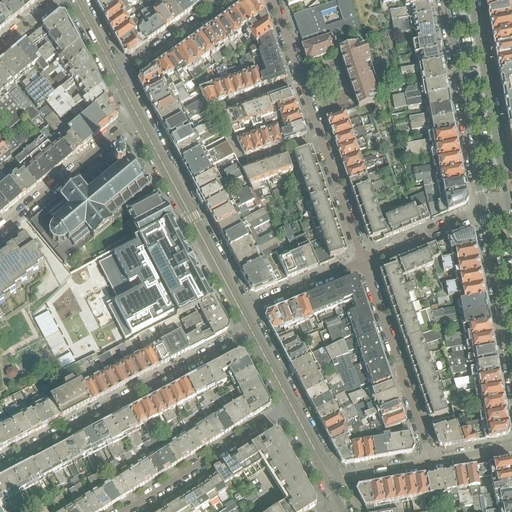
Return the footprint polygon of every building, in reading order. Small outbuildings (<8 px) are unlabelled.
[(24,11),(37,0),(17,0),(16,1),(24,11)] [(102,15),(123,0),(102,0),(96,4),(102,15)] [(107,25),(140,0),(123,0),(102,15),(107,25)] [(112,34),(142,13),(145,11),(145,12),(149,9),(150,8),(144,0),(140,0),(107,25),(112,34)] [(175,23),(161,4),(157,0),(144,0),(150,8),(149,9),(154,16),(156,15),(166,29),(175,23)] [(163,0),(164,1),(161,4),(175,23),(184,17),(172,0),(163,0)] [(193,10),(185,0),(172,0),(184,17),(193,10)] [(202,4),(199,0),(185,0),(193,10),(202,4)] [(267,20),(261,2),(260,0),(249,0),(246,2),(257,19),(258,18),(262,24),(267,20)] [(302,40),(304,39),(306,44),(339,32),(341,35),(357,30),(358,34),(357,34),(359,43),(363,42),(359,29),(349,0),(340,0),(293,16),(302,40)] [(431,3),(430,0),(379,0),(380,6),(402,2),(404,2),(405,8),(408,8),(431,3)] [(511,0),(485,0),(487,9),(511,4),(511,0)] [(24,11),(16,1),(8,8),(5,3),(1,6),(13,21),(24,11)] [(257,19),(246,2),(237,9),(253,30),(256,27),(252,22),(257,19)] [(433,15),(431,3),(408,8),(408,10),(390,13),(392,23),(433,15)] [(511,16),(511,4),(487,9),(489,21),(511,16)] [(13,21),(1,6),(0,7),(0,21),(5,27),(13,21)] [(253,30),(237,9),(228,15),(239,31),(244,28),(248,33),(253,30)] [(156,15),(154,16),(150,19),(145,12),(145,11),(142,13),(157,36),(166,29),(156,15)] [(157,36),(142,13),(112,34),(123,55),(129,57),(129,56),(157,36)] [(45,40),(68,22),(64,15),(59,14),(42,28),(43,30),(41,32),(43,34),(43,36),(42,36),(45,40)] [(241,33),(239,31),(228,15),(219,22),(238,48),(242,45),(236,36),(241,33)] [(435,27),(433,15),(392,23),(394,35),(415,31),(435,27)] [(511,16),(489,21),(492,34),(511,30),(511,16)] [(254,43),(271,30),(267,20),(262,24),(256,27),(253,30),(248,33),(243,37),(246,41),(251,38),(254,43)] [(40,59),(74,32),(68,22),(45,40),(44,41),(48,46),(36,55),(40,59)] [(238,48),(219,22),(210,28),(223,45),(227,42),(234,52),(238,48)] [(437,38),(435,27),(415,31),(415,35),(413,35),(414,42),(437,38)] [(30,47),(42,36),(43,36),(43,34),(41,32),(43,30),(42,28),(25,42),(30,47)] [(223,45),(210,28),(201,34),(220,61),(224,58),(217,49),(223,45)] [(276,46),(272,33),(271,30),(254,43),(256,45),(256,44),(257,48),(250,51),(251,55),(276,46)] [(511,30),(492,34),(494,46),(511,42),(511,30)] [(61,58),(79,43),(74,32),(40,59),(48,69),(52,65),(54,64),(51,60),(58,54),(61,58)] [(345,48),(341,35),(339,32),(306,44),(301,45),(307,62),(338,51),(345,48)] [(220,61),(201,34),(192,41),(205,58),(209,55),(216,65),(220,61)] [(440,51),(437,38),(414,42),(414,43),(412,43),(414,56),(419,55),(440,51)] [(205,58),(192,41),(185,46),(204,73),(206,71),(209,69),(210,68),(208,66),(204,68),(200,62),(205,58)] [(36,55),(30,47),(25,42),(15,50),(31,68),(32,67),(35,64),(43,73),(48,69),(40,59),(36,55)] [(369,76),(364,63),(370,61),(363,42),(359,43),(345,48),(338,51),(340,56),(358,108),(367,105),(373,103),(370,96),(377,93),(370,76),(369,76)] [(511,42),(494,46),(496,58),(511,55),(511,42)] [(65,69),(85,53),(79,43),(61,58),(58,61),(60,64),(55,69),(52,65),(48,69),(43,73),(39,76),(46,85),(51,81),(48,77),(62,66),(65,69)] [(204,73),(185,46),(183,47),(175,53),(186,71),(192,78),(193,80),(204,73)] [(282,64),(276,46),(251,55),(252,58),(260,56),(264,67),(257,69),(259,73),(265,71),(282,64)] [(54,95),(46,85),(39,76),(32,67),(31,68),(15,50),(7,57),(32,88),(28,92),(27,91),(24,94),(38,109),(45,104),(54,95)] [(442,63),(440,51),(419,55),(421,66),(400,70),(400,71),(442,63)] [(70,81),(90,64),(85,53),(65,69),(65,70),(64,71),(67,75),(55,86),(51,81),(46,85),(54,95),(60,90),(67,83),(65,80),(68,78),(70,81)] [(186,71),(175,53),(166,59),(175,73),(182,83),(184,87),(193,80),(192,78),(187,82),(182,74),(186,71)] [(511,55),(496,58),(499,71),(511,68),(511,55)] [(32,88),(7,57),(0,62),(0,68),(13,83),(17,79),(27,91),(28,92),(32,88)] [(168,77),(175,73),(166,59),(165,60),(140,78),(138,83),(142,90),(168,77)] [(253,90),(244,63),(243,60),(239,62),(243,74),(238,76),(244,93),(253,90)] [(259,77),(258,74),(259,73),(257,69),(251,71),(250,67),(255,66),(253,60),(244,63),(253,90),(263,86),(260,77),(259,77)] [(445,81),(442,63),(400,71),(401,77),(422,73),(424,84),(445,81)] [(86,98),(102,85),(90,64),(70,81),(67,83),(60,90),(67,98),(75,107),(84,100),(80,96),(82,94),(86,98)] [(287,78),(282,64),(265,71),(266,74),(260,77),(263,86),(287,78)] [(236,96),(227,71),(225,67),(224,66),(221,69),(225,80),(221,82),(227,99),(236,96)] [(36,111),(13,83),(0,68),(0,86),(25,117),(38,132),(39,134),(44,130),(45,129),(44,128),(47,125),(44,121),(36,111)] [(511,82),(511,68),(499,71),(501,85),(511,82)] [(244,93),(238,76),(233,77),(231,69),(227,71),(236,96),(244,93)] [(160,93),(172,87),(172,88),(182,83),(175,73),(168,77),(142,90),(143,90),(142,90),(148,101),(151,105),(163,99),(160,93)] [(227,99),(221,82),(215,84),(214,80),(212,75),(209,78),(218,102),(227,99)] [(209,78),(205,80),(207,86),(198,89),(203,99),(207,104),(208,106),(218,102),(209,78)] [(448,94),(445,81),(424,84),(407,88),(404,93),(405,95),(392,97),(393,104),(423,98),(427,98),(448,94)] [(511,82),(501,85),(503,97),(511,95),(511,82)] [(181,105),(178,99),(187,94),(184,87),(182,83),(172,88),(172,87),(160,93),(163,99),(151,105),(151,106),(157,117),(180,105),(181,105)] [(77,121),(108,97),(102,85),(86,98),(86,99),(84,100),(75,107),(67,98),(60,90),(54,95),(45,104),(53,113),(67,129),(67,130),(72,126),(64,117),(70,113),(77,121)] [(18,139),(10,129),(25,117),(0,86),(0,123),(11,138),(19,148),(28,140),(27,138),(26,139),(24,136),(23,137),(22,136),(18,139)] [(295,102),(291,89),(266,98),(271,111),(295,102)] [(450,106),(448,94),(427,98),(427,101),(423,102),(423,98),(393,104),(394,110),(407,107),(407,108),(428,104),(429,109),(450,106)] [(511,95),(503,97),(506,110),(511,108),(511,95)] [(110,125),(116,120),(117,114),(113,108),(114,108),(108,97),(77,121),(77,122),(72,126),(67,130),(82,149),(82,148),(109,126),(110,125)] [(272,115),(271,111),(266,98),(258,101),(264,118),(264,119),(265,124),(274,121),(272,115)] [(185,116),(183,113),(187,111),(189,114),(207,104),(203,99),(183,110),(180,105),(157,117),(161,124),(160,124),(162,128),(185,116)] [(264,118),(258,101),(250,104),(258,127),(261,125),(260,120),(264,119),(264,118)] [(299,112),(295,102),(271,111),(272,115),(279,113),(281,118),(299,112)] [(188,122),(210,110),(208,106),(207,104),(189,114),(191,118),(187,120),(185,116),(162,128),(169,139),(191,128),(188,122)] [(258,127),(250,104),(241,107),(247,125),(249,129),(251,129),(253,128),(255,128),(258,127)] [(452,117),(450,106),(429,109),(430,114),(409,118),(410,125),(452,117)] [(247,125),(241,107),(233,110),(241,132),(244,131),(249,129),(247,125)] [(241,132),(233,110),(224,113),(232,130),(234,129),(236,134),(238,133),(241,132)] [(302,121),(299,112),(281,118),(283,124),(276,126),(278,130),(302,121)] [(82,149),(67,130),(67,129),(53,113),(44,121),(47,125),(55,134),(73,156),(82,149)] [(330,128),(357,120),(356,115),(347,118),(345,113),(327,119),(330,128)] [(454,130),(452,117),(410,125),(411,131),(432,128),(433,134),(454,130)] [(352,132),(363,128),(360,119),(357,120),(330,128),(333,138),(352,132)] [(201,136),(219,127),(215,120),(194,132),(191,128),(169,139),(174,150),(197,138),(201,136)] [(307,135),(302,121),(278,130),(282,143),(307,135)] [(36,132),(27,122),(21,128),(29,138),(36,132)] [(273,147),(267,129),(262,131),(261,126),(262,126),(261,125),(258,127),(255,128),(257,133),(264,150),(273,147)] [(282,143),(278,130),(276,126),(267,129),(273,147),(282,143)] [(200,144),(222,133),(219,127),(201,136),(203,140),(199,142),(197,138),(174,150),(177,154),(181,161),(203,149),(200,144)] [(336,148),(364,139),(367,138),(363,128),(352,132),(333,138),(336,148)] [(264,150),(257,133),(253,135),(251,129),(249,129),(244,131),(255,153),(264,150)] [(73,156),(55,134),(51,138),(44,130),(39,134),(64,163),(73,156)] [(456,143),(454,130),(433,134),(427,135),(428,141),(404,145),(406,152),(428,148),(427,143),(431,143),(432,147),(456,143)] [(244,131),(241,132),(238,133),(241,138),(237,140),(244,157),(255,153),(244,131)] [(64,163),(39,134),(38,132),(28,140),(32,145),(55,171),(64,163)] [(375,135),(367,138),(369,143),(367,148),(372,147),(372,145),(371,141),(378,139),(379,138),(378,134),(375,135)] [(11,138),(2,145),(10,155),(19,148),(11,138)] [(364,139),(336,148),(340,157),(341,160),(359,154),(358,152),(357,147),(369,143),(367,138),(364,139)] [(55,171),(32,145),(28,140),(19,148),(23,152),(45,179),(55,171)] [(10,155),(2,145),(0,142),(0,171),(2,173),(5,170),(2,165),(12,157),(10,155)] [(209,160),(207,156),(210,155),(212,158),(230,148),(227,143),(207,153),(205,154),(203,149),(181,161),(184,168),(186,172),(209,160)] [(456,143),(432,147),(428,148),(406,152),(407,158),(411,157),(411,158),(431,154),(432,160),(459,155),(456,143)] [(23,152),(19,148),(10,155),(12,157),(23,171),(36,186),(45,179),(23,152)] [(213,167),(215,165),(234,155),(230,148),(212,158),(215,162),(211,164),(209,160),(186,172),(192,183),(215,171),(213,167)] [(325,188),(318,168),(314,156),(311,157),(309,149),(298,153),(297,151),(288,154),(291,164),(296,162),(300,174),(296,175),(299,186),(304,184),(307,194),(309,199),(326,194),(324,189),(325,188)] [(292,172),(286,154),(278,157),(284,175),(292,172)] [(375,162),(375,161),(373,157),(362,161),(359,154),(341,160),(345,172),(372,163),(375,162)] [(461,168),(459,155),(432,160),(433,166),(413,170),(414,176),(461,168)] [(44,211),(30,223),(64,264),(112,225),(113,224),(127,212),(132,222),(127,225),(135,241),(173,220),(173,219),(167,209),(167,208),(166,208),(164,205),(159,195),(159,194),(158,194),(155,196),(151,191),(148,187),(149,187),(148,187),(150,185),(151,185),(151,182),(152,181),(151,181),(149,179),(149,178),(148,178),(145,178),(145,177),(144,178),(145,178),(143,179),(143,180),(142,179),(141,177),(143,175),(143,176),(144,175),(143,175),(143,174),(144,169),(144,168),(144,167),(140,163),(140,162),(139,162),(133,162),(133,161),(132,162),(130,164),(128,162),(128,161),(128,160),(127,161),(127,160),(126,161),(126,162),(125,163),(125,160),(122,156),(118,156),(114,159),(114,161),(113,161),(112,160),(104,167),(105,168),(98,174),(97,173),(96,173),(93,176),(89,180),(88,180),(89,181),(87,183),(84,181),(84,180),(84,179),(83,179),(83,180),(80,183),(79,182),(77,183),(78,184),(61,198),(60,198),(59,199),(59,200),(58,201),(55,204),(50,208),(47,210),(45,212),(44,211)] [(284,175),(278,157),(269,161),(277,183),(281,182),(279,177),(284,175)] [(277,183),(269,161),(260,163),(267,181),(271,179),(273,184),(277,183)] [(260,163),(252,166),(261,189),(264,187),(262,183),(267,181),(260,163)] [(366,176),(365,170),(374,167),(372,163),(345,172),(348,182),(366,176)] [(221,182),(219,179),(224,176),(226,179),(242,171),(241,170),(242,170),(239,165),(218,176),(216,173),(217,172),(216,170),(215,171),(192,183),(198,195),(221,182)] [(261,189),(252,166),(242,170),(241,170),(242,171),(245,177),(251,188),(254,191),(254,192),(258,199),(260,202),(264,200),(262,196),(260,189),(261,189)] [(404,212),(389,168),(366,176),(348,182),(366,233),(368,232),(372,242),(374,244),(421,225),(420,222),(430,218),(426,201),(425,194),(424,195),(423,193),(410,199),(414,208),(404,212)] [(463,181),(461,168),(414,176),(415,183),(412,184),(413,190),(423,188),(463,181)] [(36,186),(23,171),(18,176),(16,173),(12,176),(13,178),(8,182),(22,198),(26,194),(36,186)] [(227,193),(237,188),(234,183),(245,177),(242,171),(226,179),(221,182),(198,195),(204,204),(227,192),(227,193)] [(466,194),(463,181),(423,188),(425,194),(426,201),(466,194)] [(22,198),(8,182),(4,185),(3,184),(0,186),(0,198),(9,209),(18,201),(22,198)] [(210,216),(245,197),(254,192),(254,191),(251,188),(247,190),(247,189),(230,199),(227,193),(227,192),(204,204),(210,216)] [(344,244),(333,213),(327,193),(326,194),(309,199),(312,209),(308,211),(318,241),(323,239),(326,248),(311,253),(317,268),(335,260),(334,257),(344,253),(341,245),(344,244)] [(447,214),(465,206),(468,202),(467,202),(466,194),(426,201),(430,218),(431,220),(447,214)] [(249,204),(245,197),(210,216),(216,227),(240,215),(252,209),(261,204),(260,202),(258,199),(254,202),(254,201),(249,204)] [(0,216),(9,209),(0,198),(0,216)] [(222,238),(266,215),(263,209),(242,221),(240,215),(216,227),(216,228),(222,238)] [(251,238),(249,232),(270,221),(266,215),(222,238),(228,250),(251,238)] [(175,224),(174,221),(138,239),(147,256),(156,252),(164,266),(159,269),(167,282),(171,280),(179,294),(170,298),(179,315),(197,306),(214,297),(212,295),(209,297),(197,276),(198,276),(195,271),(192,267),(193,267),(187,256),(184,252),(185,252),(183,247),(182,247),(171,226),(175,224)] [(307,272),(298,248),(291,230),(290,230),(289,226),(284,228),(286,232),(285,233),(289,242),(288,243),(293,255),(289,257),(297,276),(307,272)] [(476,247),(475,240),(474,240),(473,234),(468,231),(468,232),(462,234),(447,240),(435,245),(436,247),(439,254),(451,252),(476,247)] [(261,246),(278,238),(275,232),(254,243),(251,238),(228,250),(232,257),(234,261),(261,246)] [(0,318),(5,316),(0,308),(0,303),(4,301),(3,299),(7,297),(9,295),(15,291),(16,291),(14,289),(18,286),(20,285),(26,280),(27,280),(26,278),(31,275),(38,270),(37,268),(43,264),(38,257),(43,254),(37,244),(32,248),(31,246),(25,236),(24,235),(17,240),(18,242),(12,247),(6,251),(7,253),(0,257),(0,318)] [(240,272),(275,253),(280,251),(277,246),(281,244),(278,238),(261,246),(234,261),(236,265),(237,265),(240,272)] [(317,268),(311,253),(312,252),(311,251),(310,251),(309,249),(310,248),(305,238),(299,240),(301,246),(298,248),(307,272),(317,268)] [(441,259),(438,254),(439,254),(436,247),(427,251),(434,266),(433,266),(436,273),(443,272),(442,266),(441,259)] [(478,260),(477,255),(476,247),(451,252),(452,257),(441,259),(442,266),(478,260)] [(436,327),(426,298),(433,296),(424,270),(433,266),(434,266),(427,251),(426,248),(382,267),(381,269),(384,279),(382,280),(400,334),(403,333),(405,341),(437,330),(438,330),(438,332),(439,331),(439,332),(443,331),(439,326),(436,326),(436,327)] [(297,276),(289,257),(285,258),(282,250),(280,251),(275,253),(287,280),(297,276)] [(287,280),(275,253),(240,272),(250,291),(255,293),(287,280)] [(480,272),(479,264),(478,260),(442,266),(443,272),(443,273),(454,271),(455,277),(480,272)] [(483,285),(482,280),(481,280),(480,272),(455,277),(456,282),(445,284),(440,285),(442,292),(483,285)] [(366,307),(358,286),(356,280),(353,279),(346,282),(353,302),(354,305),(354,306),(356,311),(366,307)] [(353,302),(346,282),(335,286),(343,306),(344,305),(353,302)] [(485,297),(483,290),(483,289),(483,285),(442,292),(436,295),(437,300),(443,299),(459,296),(460,302),(485,297)] [(343,306),(335,286),(325,290),(333,309),(335,314),(337,318),(338,317),(338,318),(341,317),(347,314),(344,305),(343,306)] [(333,309),(325,290),(316,294),(328,322),(333,319),(337,318),(335,314),(332,316),(330,311),(333,309)] [(328,322),(316,294),(305,298),(305,299),(313,317),(318,315),(322,324),(323,323),(328,322)] [(178,329),(219,307),(215,299),(214,297),(197,306),(201,312),(180,323),(177,317),(172,319),(178,329)] [(487,310),(486,306),(486,305),(485,297),(460,302),(456,303),(457,308),(432,313),(434,319),(455,315),(454,311),(459,310),(460,315),(487,310)] [(313,318),(305,299),(299,301),(295,302),(308,334),(313,331),(312,329),(308,320),(313,318)] [(308,334),(295,302),(292,304),(286,307),(293,326),(298,324),(303,336),(308,334)] [(183,339),(224,317),(219,307),(178,329),(183,339)] [(293,326),(286,307),(279,309),(276,310),(276,311),(286,335),(291,333),(289,330),(288,328),(293,326)] [(342,329),(369,316),(366,307),(356,311),(347,315),(348,319),(340,323),(342,329)] [(489,322),(488,315),(487,310),(460,315),(461,319),(456,320),(455,315),(434,319),(436,326),(439,326),(460,322),(461,328),(489,322)] [(286,335),(276,311),(268,314),(267,314),(265,319),(268,324),(272,332),(276,339),(286,335)] [(354,335),(372,326),(369,316),(342,329),(346,339),(354,335)] [(227,331),(229,326),(224,317),(183,339),(189,351),(227,331)] [(346,339),(342,329),(340,323),(338,318),(338,317),(337,318),(333,319),(328,322),(323,323),(332,345),(343,340),(346,339)] [(189,351),(183,339),(178,329),(172,319),(163,324),(166,330),(180,356),(189,351)] [(466,340),(492,335),(489,322),(461,328),(460,328),(461,334),(444,337),(444,336),(441,337),(439,332),(439,331),(438,332),(441,340),(442,344),(445,343),(464,340),(466,340)] [(376,337),(372,326),(354,335),(355,339),(345,344),(346,347),(376,337)] [(180,356),(166,330),(161,333),(164,339),(160,342),(170,361),(180,356)] [(438,373),(431,354),(431,353),(427,354),(425,348),(424,346),(441,340),(438,332),(438,330),(437,330),(405,341),(408,348),(405,349),(416,380),(438,373)] [(170,361),(160,342),(155,344),(152,337),(150,338),(147,332),(143,334),(160,367),(170,361)] [(293,340),(291,333),(286,335),(276,339),(280,347),(293,340)] [(160,367),(143,334),(137,338),(145,350),(140,353),(150,372),(160,367)] [(494,348),(493,339),(492,335),(466,340),(467,344),(464,344),(464,340),(445,343),(446,348),(447,348),(447,350),(451,349),(452,355),(467,352),(494,348)] [(306,346),(313,343),(310,336),(305,338),(305,340),(298,343),(296,339),(293,340),(280,347),(285,356),(306,346)] [(379,347),(376,337),(346,347),(345,344),(343,340),(332,345),(325,348),(322,350),(327,360),(330,364),(332,369),(334,373),(337,377),(337,378),(340,383),(343,388),(344,387),(357,382),(354,372),(353,368),(351,362),(349,358),(353,357),(351,352),(356,350),(358,355),(379,347)] [(150,372),(140,353),(136,355),(132,348),(129,341),(123,344),(140,377),(150,372)] [(140,377),(123,344),(117,347),(125,361),(121,364),(131,382),(140,377)] [(290,366),(310,356),(307,348),(306,346),(285,356),(290,366)] [(354,372),(384,361),(379,347),(358,355),(353,357),(349,358),(351,362),(359,359),(361,365),(353,368),(354,372)] [(496,360),(494,348),(467,352),(452,355),(445,356),(449,368),(496,360)] [(295,376),(327,360),(322,350),(313,355),(310,356),(290,366),(295,376)] [(231,369),(247,360),(244,354),(238,352),(221,362),(225,368),(229,366),(231,369)] [(131,382),(121,364),(116,366),(109,353),(104,356),(121,387),(131,382)] [(121,387),(104,356),(98,359),(99,360),(105,372),(101,374),(111,393),(121,387)] [(97,376),(90,363),(94,360),(92,357),(81,362),(83,366),(84,365),(101,398),(111,393),(101,374),(97,376)] [(233,380),(252,370),(247,360),(231,369),(228,370),(233,380)] [(324,372),(322,368),(330,364),(327,360),(295,376),(300,385),(300,384),(324,372)] [(499,373),(496,360),(449,368),(451,376),(471,372),(472,378),(499,373)] [(357,382),(388,371),(384,361),(354,372),(357,382)] [(101,398),(84,365),(83,366),(81,362),(78,364),(72,366),(74,371),(78,369),(85,383),(82,384),(91,403),(101,398)] [(226,382),(222,374),(227,372),(225,368),(221,362),(206,370),(214,385),(216,388),(226,382)] [(67,386),(67,392),(52,400),(53,400),(52,401),(61,419),(76,411),(91,403),(82,384),(79,379),(73,382),(67,370),(62,372),(65,377),(61,381),(67,386)] [(209,388),(214,385),(206,370),(196,375),(212,405),(220,399),(221,398),(219,394),(214,397),(209,388)] [(239,390),(257,380),(252,370),(233,380),(239,390)] [(371,388),(391,381),(388,371),(357,382),(344,387),(343,388),(347,396),(348,397),(361,392),(360,387),(369,384),(371,388)] [(305,394),(337,378),(337,377),(334,373),(323,379),(321,374),(324,372),(300,384),(305,394)] [(445,393),(441,382),(438,373),(416,380),(427,412),(430,411),(433,422),(448,416),(440,394),(445,393)] [(501,386),(499,373),(472,378),(453,381),(457,394),(465,392),(464,388),(473,386),(474,390),(501,386)] [(212,405),(196,375),(187,380),(196,397),(200,395),(205,402),(200,405),(202,410),(206,408),(212,405)] [(347,396),(343,388),(340,383),(337,378),(305,394),(311,404),(310,405),(315,412),(347,396)] [(192,399),(196,397),(187,380),(176,385),(193,416),(193,415),(191,411),(196,409),(192,401),(192,399)] [(233,407),(243,401),(263,390),(257,380),(239,390),(243,399),(239,401),(237,397),(239,396),(236,391),(229,395),(229,394),(226,396),(233,407)] [(364,402),(394,391),(391,381),(371,388),(365,391),(361,392),(348,397),(353,406),(356,404),(356,402),(363,399),(364,402)] [(193,416),(176,385),(167,390),(176,407),(180,405),(182,406),(188,418),(193,416)] [(237,391),(235,385),(226,389),(229,394),(229,395),(236,391),(237,391)] [(503,398),(501,386),(474,390),(468,392),(469,397),(458,399),(460,405),(503,398)] [(173,409),(176,407),(167,390),(158,395),(172,421),(175,426),(179,424),(176,419),(177,419),(173,412),(173,409)] [(268,408),(269,403),(263,390),(243,401),(252,418),(268,408)] [(363,414),(398,402),(394,391),(364,402),(364,403),(357,406),(363,414)] [(61,419),(52,401),(48,403),(43,394),(37,397),(51,424),(61,419)] [(172,421),(158,395),(148,400),(158,417),(161,415),(163,416),(167,424),(172,421)] [(243,423),(233,407),(226,396),(221,398),(220,399),(225,406),(221,409),(233,429),(243,423)] [(341,413),(338,408),(347,403),(350,408),(353,406),(348,397),(347,396),(315,412),(320,423),(341,413)] [(51,424),(37,397),(31,400),(35,409),(32,411),(42,429),(51,424)] [(506,411),(503,398),(460,405),(450,407),(455,419),(458,418),(456,413),(478,409),(479,416),(505,411),(506,411)] [(154,419),(158,417),(148,400),(139,405),(153,431),(158,428),(154,421),(154,419)] [(42,429),(32,411),(28,413),(21,401),(16,404),(18,407),(32,435),(42,429)] [(252,418),(243,401),(233,407),(243,423),(252,418)] [(369,423),(401,412),(398,402),(363,414),(366,420),(368,419),(369,423)] [(326,433),(363,414),(357,406),(357,405),(356,404),(353,406),(350,408),(341,413),(320,423),(326,433)] [(32,435),(18,407),(17,408),(16,405),(10,408),(12,411),(11,411),(16,419),(12,422),(21,440),(32,435)] [(153,431),(139,405),(129,410),(139,427),(142,425),(144,426),(148,434),(153,431)] [(233,429),(221,409),(217,412),(212,405),(206,408),(224,435),(233,429)] [(224,435),(206,408),(202,410),(201,410),(206,419),(202,421),(214,441),(221,437),(224,435)] [(135,431),(139,428),(139,427),(129,410),(120,415),(138,448),(139,447),(141,446),(147,442),(145,440),(141,442),(135,431)] [(21,440),(12,422),(8,424),(1,411),(0,411),(0,422),(12,445),(21,440)] [(508,423),(505,411),(479,416),(480,421),(457,425),(459,432),(508,423)] [(405,423),(401,412),(369,423),(370,424),(369,425),(370,431),(380,427),(382,432),(398,426),(405,423)] [(355,429),(358,428),(362,427),(361,426),(362,426),(361,423),(365,420),(366,420),(363,414),(326,433),(325,433),(331,443),(349,434),(347,433),(351,431),(355,429)] [(138,448),(120,415),(111,420),(121,438),(125,436),(131,447),(127,450),(129,453),(130,453),(138,448)] [(214,441),(202,421),(199,424),(193,415),(193,416),(188,418),(206,447),(209,445),(214,441)] [(206,447),(188,418),(182,422),(187,430),(183,433),(196,453),(202,449),(206,447)] [(463,445),(459,432),(457,425),(456,423),(450,425),(448,419),(442,421),(445,427),(452,447),(463,445)] [(117,440),(121,438),(111,420),(102,425),(120,458),(124,456),(129,453),(127,450),(123,452),(117,440)] [(452,447),(445,427),(442,421),(431,424),(433,429),(433,430),(438,445),(438,446),(443,448),(452,447)] [(12,445),(0,422),(0,446),(2,450),(12,445)] [(414,448),(405,423),(398,426),(400,433),(401,436),(404,455),(411,454),(414,448)] [(507,437),(510,432),(508,423),(459,432),(463,445),(507,437)] [(120,458),(102,425),(92,430),(102,448),(106,445),(113,459),(109,461),(110,464),(116,461),(120,458)] [(375,460),(371,438),(371,437),(367,438),(366,435),(371,434),(370,431),(369,425),(363,427),(362,426),(361,426),(362,427),(358,428),(359,430),(364,462),(375,460)] [(196,453),(183,433),(179,436),(174,427),(170,429),(169,430),(187,459),(196,453)] [(98,450),(102,448),(92,430),(82,435),(100,469),(106,466),(109,464),(110,464),(109,461),(105,464),(98,450)] [(187,459),(169,430),(162,434),(168,442),(164,445),(177,465),(183,461),(187,459)] [(364,462),(359,430),(353,431),(355,441),(351,442),(352,443),(355,464),(364,462)] [(316,502),(279,432),(275,431),(250,447),(265,471),(266,470),(286,502),(285,502),(285,503),(269,511),(306,511),(315,507),(316,502)] [(385,447),(390,446),(388,433),(378,435),(378,437),(371,438),(375,460),(387,458),(385,447)] [(404,455),(401,436),(394,437),(393,433),(388,433),(390,446),(385,447),(387,458),(392,457),(404,455)] [(347,448),(346,440),(347,440),(351,438),(349,434),(331,443),(336,453),(347,448)] [(100,469),(82,435),(72,440),(82,458),(86,456),(93,470),(89,472),(90,474),(90,475),(91,474),(97,471),(100,469)] [(177,465),(164,445),(160,447),(154,438),(148,441),(167,471),(171,469),(177,465)] [(86,477),(77,460),(82,458),(72,440),(62,446),(80,480),(82,480),(90,475),(90,474),(86,477)] [(355,464),(352,443),(348,444),(347,440),(346,440),(347,448),(336,453),(341,464),(345,465),(355,464)] [(167,471),(148,441),(147,442),(141,446),(142,448),(144,447),(149,454),(145,457),(158,477),(164,473),(167,471)] [(80,480),(62,446),(53,451),(62,468),(66,466),(73,479),(69,482),(71,485),(72,485),(76,482),(78,482),(80,480)] [(158,477),(145,457),(141,459),(136,451),(140,449),(139,447),(138,448),(130,453),(149,483),(158,477)] [(265,471),(250,447),(241,453),(256,477),(265,471)] [(65,484),(58,471),(62,468),(53,451),(43,456),(59,487),(65,484)] [(149,483),(130,453),(129,453),(124,456),(130,466),(126,469),(139,489),(145,485),(149,483)] [(256,477),(241,453),(232,459),(242,475),(247,482),(256,477)] [(59,487),(43,456),(33,461),(42,479),(47,476),(50,482),(54,489),(57,495),(62,491),(59,487)] [(242,475),(232,459),(231,459),(228,461),(223,464),(233,481),(242,475)] [(511,460),(475,467),(478,479),(490,477),(511,472),(511,460)] [(37,482),(42,479),(33,461),(23,466),(40,499),(45,496),(37,482)] [(139,489),(126,469),(124,465),(120,467),(116,461),(110,464),(109,464),(110,465),(129,495),(133,493),(139,489)] [(233,481),(223,464),(222,465),(219,467),(213,471),(215,474),(224,486),(233,481)] [(129,495),(110,465),(105,468),(111,478),(108,481),(120,501),(129,495)] [(40,499),(23,466),(14,471),(23,489),(27,487),(34,501),(30,503),(32,508),(35,506),(42,503),(40,499)] [(479,488),(478,479),(475,467),(464,469),(470,499),(481,497),(481,496),(479,488)] [(471,507),(470,499),(464,469),(453,471),(457,494),(460,509),(462,508),(465,508),(471,507)] [(18,492),(22,489),(23,489),(14,471),(4,477),(20,509),(26,506),(18,492)] [(120,501),(108,481),(104,483),(97,471),(91,474),(111,506),(120,501)] [(457,494),(453,471),(442,473),(436,474),(438,485),(444,484),(445,492),(450,492),(451,496),(457,494)] [(511,484),(511,472),(490,477),(493,494),(506,491),(505,486),(511,484)] [(102,511),(111,506),(91,474),(90,475),(82,480),(84,483),(88,481),(93,490),(90,492),(102,511)] [(224,486),(215,474),(211,477),(211,479),(208,481),(218,496),(227,491),(224,486)] [(446,495),(445,492),(444,484),(438,485),(436,474),(424,476),(428,496),(428,500),(435,499),(434,494),(439,493),(440,496),(446,495)] [(428,496),(424,476),(414,478),(419,511),(431,511),(431,510),(425,510),(423,497),(428,496)] [(21,511),(20,509),(4,477),(0,478),(0,494),(3,501),(5,504),(9,502),(14,511),(11,511),(21,511)] [(419,511),(414,478),(402,480),(406,503),(411,502),(413,511),(419,511)] [(406,503),(402,480),(391,482),(397,511),(396,511),(402,511),(401,504),(406,503)] [(218,496),(208,481),(203,484),(203,486),(200,488),(209,504),(218,498),(218,496)] [(102,511),(90,492),(86,495),(78,482),(76,482),(72,485),(89,511),(102,511)] [(394,511),(397,511),(391,482),(380,484),(384,507),(389,506),(391,511),(389,511),(394,511)] [(384,507),(380,484),(370,486),(374,511),(380,511),(379,508),(384,507)] [(511,503),(511,484),(505,486),(506,491),(493,494),(495,507),(511,503)] [(89,511),(72,485),(71,485),(63,490),(65,493),(69,491),(75,501),(72,504),(76,511),(89,511)] [(374,511),(370,486),(359,488),(358,488),(356,492),(357,492),(358,495),(366,511),(374,511)] [(491,495),(490,487),(479,488),(481,496),(491,495)] [(209,504),(200,488),(196,491),(194,490),(190,493),(200,509),(209,504)] [(196,511),(200,509),(190,493),(185,496),(185,498),(182,500),(189,511),(196,511)] [(249,506),(258,500),(255,495),(245,501),(247,503),(249,506)] [(76,511),(72,504),(68,506),(61,496),(56,499),(64,511),(76,511)] [(484,511),(484,509),(482,497),(481,497),(470,499),(471,507),(473,506),(473,511),(484,511)] [(64,511),(56,499),(51,503),(56,511),(64,511)] [(189,511),(182,500),(178,502),(176,501),(172,504),(176,511),(189,511)] [(45,511),(42,506),(43,505),(42,503),(35,506),(38,511),(45,511)] [(511,511),(511,503),(495,507),(484,509),(484,511),(511,511)]
